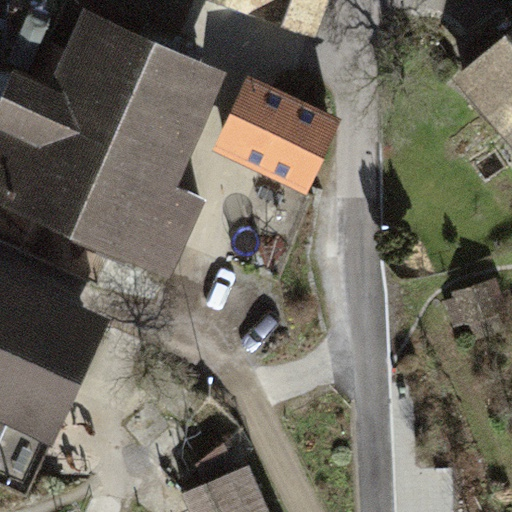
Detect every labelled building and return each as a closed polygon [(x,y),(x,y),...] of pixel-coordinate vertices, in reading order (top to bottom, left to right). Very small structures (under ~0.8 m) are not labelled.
[(319,0),(235,0),(310,27),(319,0)] [(511,22),(510,19),(495,32),(503,41),(465,75),(511,128),(511,22)] [(197,67),(105,28),(74,100),(19,76),(0,118),(0,192),(83,228),(78,240),(123,260),(128,247),(170,265),(199,199),(149,177),(197,67)] [(237,154),(301,183),(331,119),(267,90),(265,92),(252,86),(229,136),(242,142),(237,154)] [(0,438),(10,415),(52,433),(102,324),(0,277),(0,438)] [(466,323),(499,312),(489,282),(456,293),(466,323)] [(253,511),(238,476),(206,490),(216,511),(253,511)]
